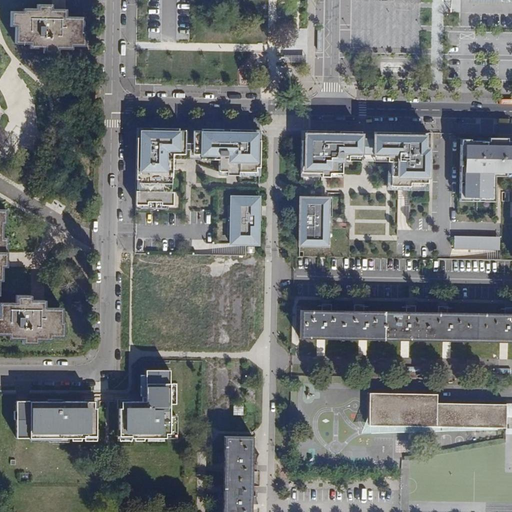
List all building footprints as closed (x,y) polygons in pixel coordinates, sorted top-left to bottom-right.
[(92,47),(92,20),(75,19),(76,9),(61,9),(61,6),(46,5),(46,9),(30,9),(30,12),(18,12),(18,28),(25,27),(25,44),(39,45),(39,48),(52,48),(52,54),(66,54),(66,50),(83,51),(83,47),(92,47)] [(177,130),(177,128),(136,128),(135,205),(171,205),(171,192),(170,192),(170,163),(165,163),(165,153),(183,154),(183,130),(177,130)] [(248,129),(200,128),(200,130),(192,130),(192,155),(200,155),(200,159),(218,159),(218,171),(239,171),(256,172),(256,167),(259,167),(260,140),(253,140),(254,134),(248,133),(248,129)] [(260,130),(248,129),(248,133),(254,134),(253,140),(260,140),(260,130)] [(327,173),(341,173),(341,160),(348,160),(348,156),(360,156),(361,131),(305,130),(305,140),(301,140),(300,172),(321,173),(321,171),(327,171),(327,173)] [(430,132),(375,132),(375,136),(372,136),(371,147),(375,147),(374,157),(388,157),(388,162),(391,162),(396,162),(396,168),(391,168),(391,186),(402,186),(411,186),(411,183),(429,183),(430,132)] [(511,137),(458,136),(458,140),(449,140),(448,189),(451,189),(451,192),(459,193),(459,196),(471,197),(471,193),(479,193),(479,189),(483,189),(483,168),(493,168),(493,171),(511,171),(511,137)] [(371,161),(388,162),(388,157),(374,157),(375,147),(371,147),(371,161)] [(182,158),(183,154),(165,153),(165,163),(170,163),(170,158),(182,158)] [(259,175),(259,167),(256,167),(256,172),(239,171),(239,175),(259,175)] [(402,190),(402,186),(391,186),(391,168),(388,168),(387,190),(402,190)] [(511,194),(503,195),(502,229),(506,229),(505,256),(511,255),(511,194)] [(259,197),(231,196),(230,244),(258,244),(258,226),(257,226),(258,215),(259,197)] [(300,215),(301,215),(301,227),(300,227),(299,245),(327,245),(327,227),(325,228),(325,216),(327,216),(327,198),(300,198),(300,215)] [(0,212),(0,297),(8,298),(9,284),(12,284),(12,270),(16,270),(16,241),(13,241),(13,227),(15,227),(15,213),(0,212)] [(454,249),(501,250),(501,236),(455,235),(454,249)] [(42,301),(42,297),(28,297),(28,304),(11,304),(10,304),(10,318),(6,318),(6,336),(20,336),(20,340),(34,340),(34,344),(49,344),(49,341),(63,341),(63,337),(75,337),(75,323),(73,323),(73,309),(56,309),(56,301),(42,301)] [(511,313),(300,310),(300,338),(317,338),(358,339),(367,339),(401,340),(409,340),(443,341),(451,341),(500,342),(508,342),(511,341),(511,313)] [(130,436),(130,438),(165,438),(165,433),(176,433),(176,415),(169,415),(169,404),(171,404),(171,383),(169,383),(169,370),(144,370),(144,395),(142,395),(142,405),(118,405),(118,436),(130,436)] [(506,428),(506,415),(511,415),(511,404),(437,402),(437,394),(369,393),(369,426),(506,428)] [(16,438),(83,438),(83,436),(95,436),(95,405),(71,405),(71,401),(39,401),(39,405),(15,405),(16,438)] [(251,511),(252,437),(224,436),(224,454),(224,461),(223,495),(223,503),(222,511),(251,511)]
